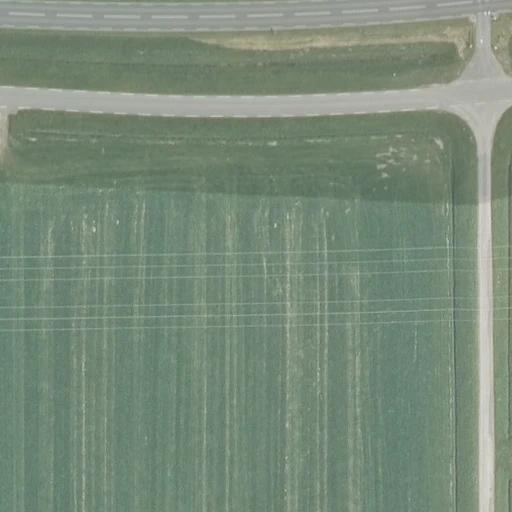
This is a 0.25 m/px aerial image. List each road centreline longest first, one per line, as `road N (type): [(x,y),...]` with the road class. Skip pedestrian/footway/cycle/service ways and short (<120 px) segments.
road 1 (unclassified): [(0,98),(308,106),(483,91)]
road 2 (primary): [(481,1),(217,18),(0,13)]
road 3 (track): [(481,511),(483,91)]
